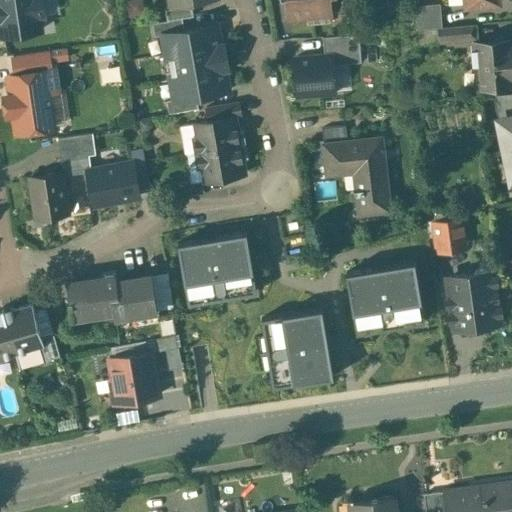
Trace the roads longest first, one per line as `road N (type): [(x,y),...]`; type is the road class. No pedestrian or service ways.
road 1 (tertiary): [(511,390),(0,479)]
road 2 (residential): [(12,278),(154,220),(281,191),(249,0)]
